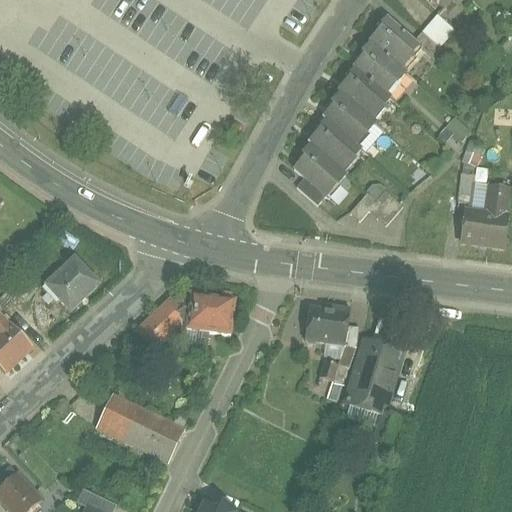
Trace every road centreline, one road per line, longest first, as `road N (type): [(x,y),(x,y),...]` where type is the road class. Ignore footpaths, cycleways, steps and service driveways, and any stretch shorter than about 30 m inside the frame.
road 1 (residential): [(359,0),(307,72),(222,229),(218,251)]
road 2 (residential): [(164,511),(281,264)]
road 3 (residential): [(168,239),(123,303),(0,418)]
road 4 (secondary): [(281,264),(511,293)]
road 5 (secondary): [(0,145),(86,204),(168,239)]
